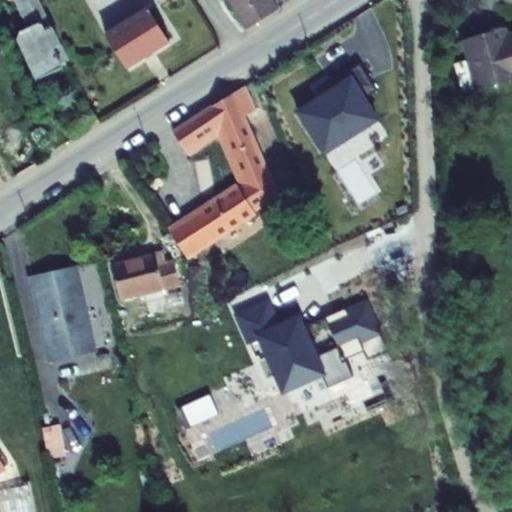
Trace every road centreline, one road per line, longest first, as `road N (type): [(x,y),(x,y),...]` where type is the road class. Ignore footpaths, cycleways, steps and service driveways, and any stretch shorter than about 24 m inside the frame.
road 1 (track): [(417,0),(430,378),(481,511)]
road 2 (tertiary): [(0,215),(335,0)]
